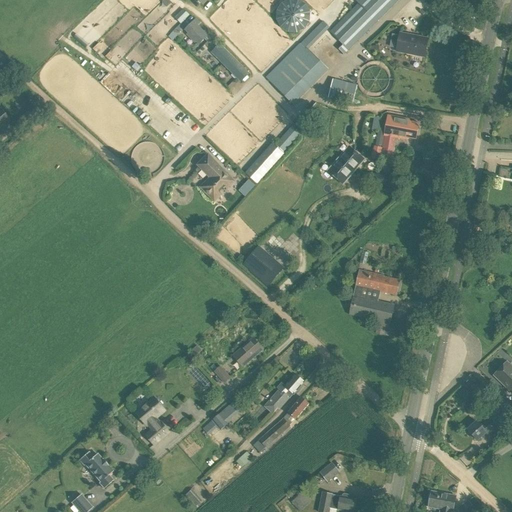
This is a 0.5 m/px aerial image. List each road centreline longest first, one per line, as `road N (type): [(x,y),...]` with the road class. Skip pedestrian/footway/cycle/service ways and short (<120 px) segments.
road 1 (residential): [(411,429),(83,132)]
road 2 (tertiary): [(411,429),(499,0)]
road 3 (residential): [(503,511),(411,429)]
